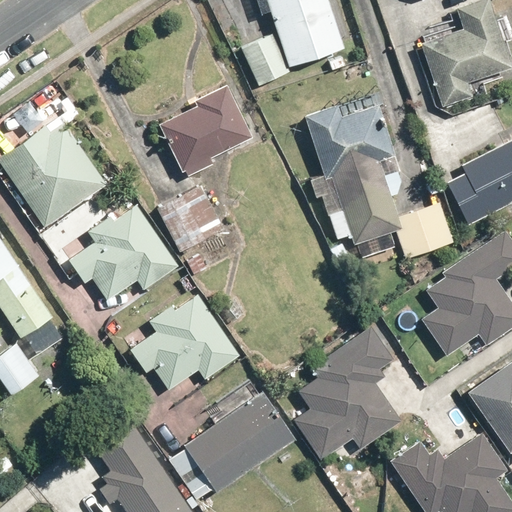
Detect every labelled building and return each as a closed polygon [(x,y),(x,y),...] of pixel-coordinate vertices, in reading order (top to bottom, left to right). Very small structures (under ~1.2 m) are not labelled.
[(337,46),(320,0),(260,0),(284,65),(337,46)] [(460,83),(506,66),(486,14),(480,0),(464,0),(448,6),(456,26),(441,32),(413,43),(438,107),(465,97),(460,83)] [(284,70),(265,34),(235,49),(253,85),(284,70)] [(187,105),(156,120),(151,123),(175,171),(178,170),(181,175),(207,163),(204,157),(245,137),(219,83),(185,100),(187,105)] [(371,102),(331,116),(326,102),(296,113),(318,178),(325,175),(348,244),(397,227),(373,159),(389,154),(371,102)] [(44,131),(38,123),(0,149),(0,170),(39,225),(101,182),(58,121),(44,131)] [(463,224),(495,207),(511,198),(511,133),(455,164),(458,170),(440,180),(463,224)] [(200,192),(158,213),(176,251),(218,230),(200,192)] [(137,288),(172,264),(130,203),(108,218),(105,214),(82,230),(89,239),(61,258),(77,282),(87,275),(102,298),(120,285),(131,278),(137,288)] [(511,321),(511,312),(488,278),(511,262),(511,248),(497,227),(434,271),(438,276),(420,288),(432,305),(415,317),(441,355),(473,334),(480,344),(511,321)] [(0,314),(14,335),(45,315),(0,246),(0,314)] [(163,389),(193,368),(200,378),(235,354),(193,292),(168,309),(165,303),(141,319),(149,330),(121,349),(136,370),(146,364),(163,389)] [(290,390),(303,410),(292,417),(317,454),(347,434),(355,446),(397,419),(390,409),(371,381),(379,376),(372,365),(387,356),(365,324),(341,341),(304,366),(311,376),(290,390)] [(511,367),(506,360),(460,391),(501,451),(511,443),(511,367)] [(289,436),(254,387),(176,443),(211,492),(289,436)] [(93,446),(108,466),(95,476),(121,511),(190,511),(125,422),(93,446)] [(505,511),(511,508),(490,476),(502,468),(476,431),(439,457),(432,446),(422,453),(412,439),(382,459),(419,511),(428,511),(433,508),(435,510),(436,511),(505,511)]
